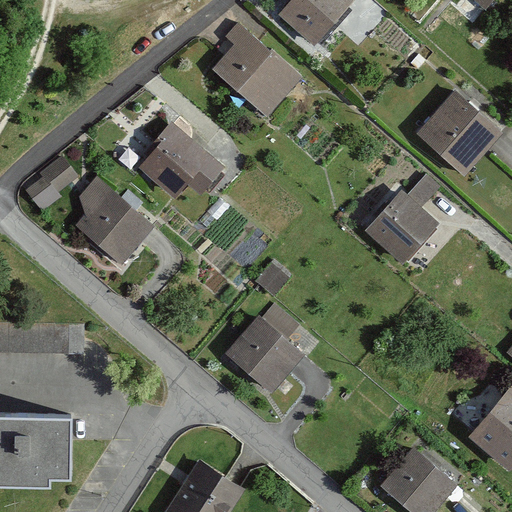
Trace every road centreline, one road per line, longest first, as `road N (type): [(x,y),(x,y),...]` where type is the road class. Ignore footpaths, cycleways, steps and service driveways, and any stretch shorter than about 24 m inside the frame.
road 1 (residential): [(219,0),(0,193)]
road 2 (residential): [(196,382),(0,197)]
road 3 (residential): [(196,382),(353,511)]
road 4 (residential): [(112,511),(196,382)]
road 5 (track): [(0,118),(34,59),(52,0)]
